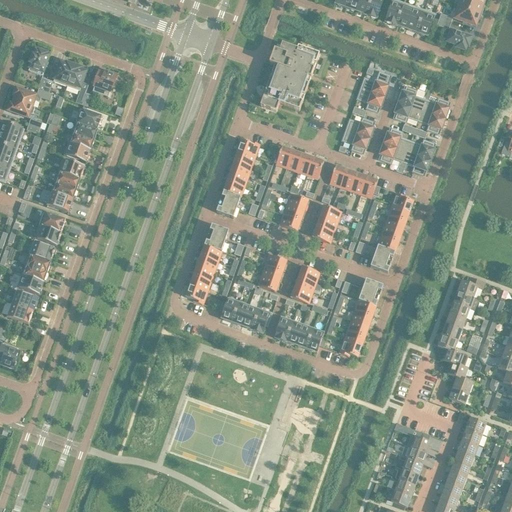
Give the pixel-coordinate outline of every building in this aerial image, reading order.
[(348,0),(346,8),(350,9),(351,11),(354,12),(355,11),(356,11),(360,0),(348,0)] [(360,0),(356,11),(358,12),(358,13),(361,14),(362,14),(366,15),(366,16),(371,0),(360,0)] [(371,0),(366,16),(376,20),(376,18),(377,19),(383,0),(371,0)] [(396,27),(404,4),(394,0),(386,22),(387,22),(386,23),(396,27)] [(485,6),(467,0),(461,0),(459,9),(481,16),(480,15),(481,12),(483,12),(485,6)] [(407,29),(414,8),(404,4),(396,27),(397,26),(401,27),(401,29),(404,29),(405,29),(407,29)] [(417,33),(425,11),(414,8),(407,29),(408,30),(409,31),(411,31),(417,33)] [(481,16),(459,9),(455,20),(476,27),(480,16),(481,17),(481,16)] [(425,11),(417,33),(421,34),(422,36),(424,37),(426,36),(427,37),(435,15),(425,11)] [(437,27),(449,31),(453,20),(441,16),(437,27)] [(456,48),(465,52),(467,47),(469,48),(472,39),(451,31),(447,43),(457,47),(456,48)] [(284,106),(295,110),(300,111),(316,64),(313,63),(315,57),(318,58),(320,55),(298,47),(297,51),(282,46),(272,75),(275,76),(273,81),(270,80),(266,92),(269,94),(267,99),(264,98),(260,107),(276,113),(279,104),(284,105),(284,106)] [(31,64),(28,72),(42,77),(50,56),(47,56),(48,54),(39,51),(38,52),(36,51),(34,56),(33,56),(30,64),(31,64)] [(48,81),(44,92),(52,96),(53,95),(49,94),(53,83),(67,88),(74,66),(67,64),(66,65),(60,63),(53,83),(48,81)] [(74,66),(67,88),(80,92),(76,104),(81,106),(86,94),(80,92),(87,73),(81,71),(82,69),(74,66)] [(113,88),(117,77),(106,73),(105,76),(99,74),(93,92),(108,98),(112,87),(113,88)] [(360,91),(384,99),(392,77),(380,73),(376,84),(364,80),(360,91)] [(39,91),(44,92),(48,81),(42,79),(38,90),(39,91)] [(15,97),(14,101),(35,109),(35,108),(33,107),(35,102),(40,103),(41,99),(50,102),(52,96),(44,92),(39,91),(37,96),(16,89),(14,96),(15,97)] [(399,104),(422,112),(426,101),(428,102),(430,97),(425,95),(423,100),(415,97),(417,92),(406,89),(404,94),(403,93),(399,104)] [(384,99),(360,91),(357,101),(368,105),(366,110),(377,114),(379,109),(380,109),(384,99)] [(86,94),(81,106),(87,108),(91,96),(86,94)] [(59,98),(56,108),(60,110),(64,100),(59,98)] [(422,112),(445,120),(449,110),(447,109),(449,104),(438,100),(437,105),(428,102),(426,101),(422,112)] [(35,109),(14,101),(13,105),(11,104),(8,112),(29,119),(30,115),(33,115),(35,109)] [(418,123),(422,112),(399,104),(395,114),(397,115),(395,120),(405,124),(407,119),(418,123)] [(358,116),(360,110),(354,108),(352,114),(358,116)] [(76,123),(98,131),(102,118),(83,111),(80,110),(76,123)] [(360,110),(358,116),(364,118),(366,112),(360,110)] [(445,120),(422,112),(418,123),(429,126),(427,132),(438,135),(439,130),(441,131),(445,120)] [(29,126),(40,130),(42,124),(31,120),(29,126)] [(346,132),(369,140),(373,129),(371,129),(373,124),(363,120),(361,125),(350,121),(346,132)] [(0,134),(21,141),(24,130),(4,123),(2,128),(1,128),(0,131),(1,133),(0,134)] [(98,131),(76,123),(76,124),(72,133),(94,141),(98,131)] [(40,130),(29,126),(27,131),(38,135),(40,130)] [(384,145),(407,153),(411,143),(400,139),(402,134),(392,130),(390,135),(388,135),(384,145)] [(369,140),(346,132),(342,142),(353,146),(352,151),(362,155),(364,150),(366,151),(369,140)] [(421,132),(419,138),(425,140),(427,134),(421,132)] [(94,141),(72,133),(69,143),(69,144),(91,151),(94,141)] [(21,141),(0,134),(0,145),(17,151),(21,141)] [(511,154),(511,140),(511,144),(506,142),(501,155),(506,157),(507,153),(511,154)] [(242,142),(238,152),(255,158),(260,146),(251,143),(250,145),(242,142)] [(407,153),(430,162),(434,151),(432,150),(434,145),(424,142),(422,147),(411,143),(407,153)] [(91,151),(69,144),(64,156),(86,164),(91,151)] [(17,151),(0,145),(0,156),(13,161),(17,151)] [(407,153),(384,145),(380,156),(382,156),(380,162),(391,165),(392,160),(401,163),(399,168),(404,170),(406,165),(403,164),(407,153)] [(276,166),(287,169),(293,152),(282,149),(281,153),(276,152),(273,159),(278,161),(276,166)] [(235,162),(252,168),(255,158),(238,152),(235,162)] [(297,173),(303,156),(293,152),(287,169),(297,173)] [(430,162),(407,153),(403,164),(406,165),(414,168),(412,173),(423,177),(425,172),(427,172),(430,162)] [(13,161),(0,156),(0,168),(10,171),(13,161)] [(307,177),(313,160),(303,156),(297,173),(307,177)] [(58,173),(80,180),(85,168),(63,160),(58,173)] [(313,160),(307,177),(318,180),(324,163),(313,160)] [(231,173),(248,179),(252,168),(235,162),(231,173)] [(5,184),(10,171),(0,168),(0,182),(5,184)] [(341,189),(347,171),(336,168),(330,185),(341,189)] [(351,192),(357,175),(347,171),(341,189),(351,192)] [(80,180),(58,173),(59,173),(55,183),(77,191),(80,180)] [(227,183),(244,189),(248,179),(231,173),(227,183)] [(361,196),(367,179),(357,175),(351,192),(361,196)] [(367,179),(361,196),(371,200),(373,195),(378,196),(380,189),(376,187),(378,182),(367,179)] [(77,191),(55,183),(52,193),(51,193),(73,201),(73,200),(77,191)] [(241,199),(244,189),(227,183),(224,193),(241,199)] [(31,192),(27,190),(23,200),(28,202),(31,192)] [(73,201),(51,193),(46,206),(68,214),(70,209),(73,201)] [(241,199),(224,193),(220,203),(237,209),(241,199)] [(287,206),(304,212),(308,201),(291,195),(287,206)] [(392,207),(409,213),(413,202),(405,199),(405,198),(397,195),(392,207)] [(233,220),(237,209),(220,203),(216,214),(233,220)] [(22,204),(18,213),(23,215),(27,205),(22,204)] [(252,205),(249,215),(248,215),(255,218),(258,207),(252,205)] [(304,212),(287,206),(284,216),(301,222),(304,212)] [(320,218),(338,224),(341,213),(324,207),(320,218)] [(389,217),(406,223),(409,213),(392,207),(389,217)] [(39,226),(61,234),(64,226),(66,221),(44,214),(39,226)] [(297,233),(301,222),(284,216),(280,227),(297,233)] [(406,223),(389,217),(385,227),(402,233),(406,223)] [(317,228),(334,234),(338,224),(320,218),(317,228)] [(61,234),(39,226),(35,239),(57,247),(61,235),(61,234)] [(212,226),(209,235),(226,241),(229,232),(212,226)] [(382,237),(399,244),(402,233),(385,227),(382,237)] [(330,245),(334,234),(317,228),(313,238),(330,245)] [(226,241),(209,235),(205,247),(222,253),(226,241)] [(378,248),(395,254),(399,244),(382,237),(378,248)] [(29,256),(51,263),(55,251),(36,244),(33,243),(29,256)] [(355,254),(362,256),(365,245),(359,243),(355,254)] [(238,245),(234,255),(240,257),(244,247),(238,245)] [(218,263),(222,253),(205,247),(201,257),(218,263)] [(248,260),(251,250),(247,248),(243,258),(248,260)] [(388,274),(391,264),(395,254),(378,248),(371,268),(388,274)] [(51,263),(29,256),(26,266),(47,274),(51,263)] [(266,267),(283,273),(287,262),(269,256),(266,267)] [(197,267),(214,273),(218,263),(201,257),(197,267)] [(47,274),(26,266),(22,276),(22,275),(21,276),(44,284),(47,274)] [(194,277),(211,284),(214,273),(197,267),(194,277)] [(262,277),(279,283),(283,273),(266,267),(262,277)] [(303,268),(299,278),(316,284),(320,274),(303,268)] [(44,284),(21,276),(17,289),(39,297),(44,284)] [(190,288),(207,294),(211,284),(194,277),(190,288)] [(279,283),(262,277),(258,287),(275,294),(279,283)] [(316,284),(299,278),(295,289),(312,295),(316,284)] [(459,287),(458,293),(457,293),(473,299),(477,289),(483,291),(485,285),(469,279),(467,284),(459,281),(457,286),(459,287)] [(376,308),(379,298),(383,287),(366,281),(359,302),(376,308)] [(348,296),(351,285),(345,283),(341,293),(348,296)] [(203,306),(207,294),(190,288),(186,298),(195,301),(194,303),(203,306)] [(312,295),(295,289),(291,299),(309,305),(312,295)] [(11,305),(33,313),(38,300),(16,292),(11,305)] [(456,298),(453,303),(453,304),(469,310),(475,312),(479,301),(473,299),(457,293),(458,293),(455,292),(453,297),(456,298)] [(228,321),(232,323),(239,303),(229,299),(226,306),(222,304),(219,312),(224,313),(222,319),(223,320),(224,321),(227,322),(228,321)] [(376,308),(359,302),(355,312),(372,318),(376,308)] [(466,320),(469,310),(453,304),(453,303),(451,302),(449,307),(452,308),(450,314),(466,320)] [(239,303),(232,323),(236,324),(237,326),(240,327),(241,326),(242,326),(250,306),(239,303)] [(33,313),(11,305),(7,318),(29,326),(33,313)] [(250,306),(242,326),(244,327),(244,328),(247,329),(249,329),(252,330),(252,331),(260,310),(250,306)] [(260,310),(252,331),(262,335),(262,334),(263,334),(266,327),(267,328),(272,314),(260,310)] [(372,318),(355,312),(351,322),(369,328),(372,318)] [(461,332),(466,320),(450,314),(447,313),(445,318),(448,319),(445,325),(445,326),(461,332)] [(286,343),(293,322),(281,317),(276,331),(278,332),(275,338),(276,338),(276,340),(286,343)] [(296,346),(303,325),(293,322),(286,343),(286,342),(290,343),(291,345),(294,346),(295,345),(296,346)] [(348,332),(365,338),(369,328),(351,322),(348,332)] [(457,342),(461,332),(445,326),(445,325),(443,324),(441,329),(444,330),(442,336),(441,336),(457,342)] [(306,349),(314,329),(303,325),(296,346),(297,346),(298,347),(301,348),(302,348),(306,349)] [(2,328),(0,335),(0,340),(4,342),(8,330),(2,328)] [(324,333),(314,329),(306,349),(311,351),(311,352),(314,353),(315,352),(317,353),(319,347),(324,349),(326,341),(322,340),(324,333)] [(365,338),(348,332),(344,342),(361,348),(365,338)] [(454,353),(457,342),(441,336),(442,336),(439,335),(437,340),(439,341),(437,348),(443,350),(443,349),(453,353),(454,353)] [(358,359),(361,348),(344,342),(340,355),(349,358),(349,356),(358,359)] [(0,362),(3,363),(2,366),(13,370),(17,359),(16,359),(19,350),(3,344),(0,353),(0,362)] [(511,362),(511,350),(506,348),(502,359),(511,362)] [(442,362),(448,364),(449,363),(459,367),(459,366),(464,368),(468,358),(454,353),(453,353),(443,349),(443,350),(441,354),(444,355),(442,362)] [(511,362),(502,359),(498,370),(506,373),(511,374),(511,362)] [(468,370),(464,368),(459,366),(459,367),(449,363),(448,364),(447,368),(449,369),(447,376),(453,378),(454,377),(463,381),(464,380),(465,376),(468,377),(470,377),(472,373),(470,371),(467,370),(468,370)] [(511,374),(506,373),(502,384),(511,387),(511,386),(511,374)] [(473,384),(464,380),(463,381),(454,377),(453,378),(452,382),(455,383),(453,389),(469,395),(473,384)] [(465,406),(469,395),(453,389),(450,387),(448,392),(451,394),(449,400),(465,406)] [(466,430),(482,436),(487,425),(470,419),(466,430)] [(479,447),(482,436),(466,430),(462,441),(479,447)] [(412,437),(411,439),(408,447),(411,448),(410,449),(427,455),(427,456),(436,459),(438,454),(428,451),(431,444),(412,437)] [(475,458),(479,447),(462,441),(458,452),(475,458)] [(405,446),(401,457),(401,458),(423,466),(432,470),(434,465),(425,462),(427,456),(427,455),(410,449),(411,448),(408,447),(405,446)] [(471,469),(475,458),(458,452),(454,462),(471,469)] [(402,470),(419,477),(423,466),(401,458),(401,457),(399,456),(398,460),(405,462),(402,470)] [(467,479),(471,469),(454,462),(450,473),(467,479)] [(415,487),(419,477),(402,470),(395,467),(394,470),(401,473),(398,480),(398,481),(415,487)] [(463,490),(467,479),(450,473),(446,484),(463,490)] [(411,498),(415,487),(398,481),(398,480),(391,478),(390,481),(397,483),(395,491),(395,492),(411,498)] [(459,501),(463,490),(446,484),(442,495),(459,501)] [(407,509),(411,498),(395,492),(395,491),(387,488),(386,491),(390,493),(386,502),(407,509)] [(455,511),(459,501),(442,495),(438,505),(455,511)]
